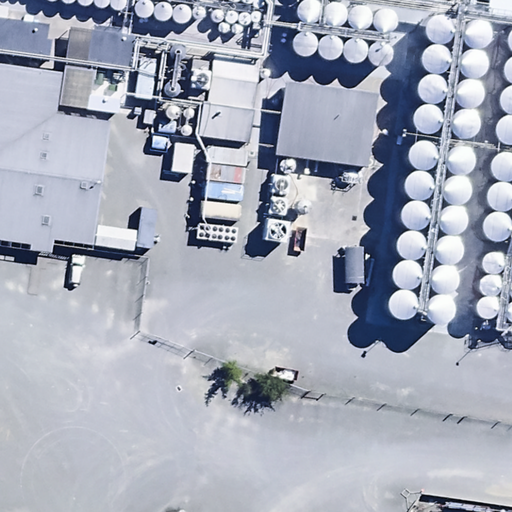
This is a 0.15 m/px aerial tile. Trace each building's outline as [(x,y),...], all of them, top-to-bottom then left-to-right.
[(103,8),(105,7),(108,6),(109,4),(110,1),(110,0),(94,0),(94,2),(95,5),(97,7),(100,8),(103,8)] [(119,10),(122,9),(124,8),(126,6),(127,3),(127,1),(126,0),(110,0),(111,1),(111,4),(112,7),(114,9),(116,10),(119,10)] [(145,18),(148,17),(151,15),(152,13),(153,10),(153,7),(153,4),(151,2),(148,0),(147,0),(141,0),(140,1),(137,2),(136,5),(135,8),(135,11),(137,14),(139,16),(142,17),(145,18)] [(310,24),(314,23),(317,21),(320,17),(321,13),(321,9),(320,6),(318,2),(314,0),(303,0),(299,3),(297,6),(296,10),(297,15),(298,18),(301,21),(305,23),(310,24)] [(336,27),(340,26),(343,24),(346,20),(347,16),(347,12),(346,9),(344,5),(340,3),(337,2),(333,2),(329,3),(326,6),(323,9),(322,13),(323,18),(324,22),(328,25),(331,26),(336,27)] [(164,21),(167,21),(170,19),(172,16),(173,14),(173,11),(172,8),(170,5),(167,4),(165,3),(162,3),(159,4),(156,6),(155,8),(154,11),(154,14),(156,17),(158,19),(161,21),(164,21)] [(183,23),(186,22),(189,21),(191,18),(192,15),(192,12),(191,10),(189,7),(187,6),(184,5),(181,5),(178,6),(176,8),(174,10),(173,13),(173,16),(175,19),(177,21),(180,23),(183,23)] [(361,31),(365,30),(369,27),(371,24),(373,20),(373,16),(371,12),(369,9),(366,7),(362,6),(358,6),(354,7),(351,10),(349,13),(348,17),(348,21),(350,25),(353,28),(357,30),(361,31)] [(200,20),(202,20),(204,19),(205,17),(206,15),(206,13),(205,10),(204,9),(202,8),(200,7),(198,7),(196,8),(194,9),(193,11),(193,13),(193,15),(194,17),(196,19),(198,20),(200,20)] [(386,33),(391,32),(394,30),(397,27),(398,23),(398,19),(397,15),(395,12),(391,10),(387,8),(383,8),(380,10),(376,12),(374,16),(373,20),(374,24),(375,28),(378,31),(382,33),(386,33)] [(218,23),(220,22),(222,21),(224,19),(224,17),(224,15),(224,13),(222,11),(220,10),(218,9),(216,9),(214,10),(212,11),(211,13),(210,15),(211,18),(212,20),(213,22),(215,23),(218,23)] [(232,24),(234,23),(236,22),(237,20),(238,18),(238,16),(237,14),(236,13),(234,11),(232,11),(230,11),(228,12),(227,13),(225,15),(225,17),(225,19),(226,21),(228,23),(230,24),(232,24)] [(257,23),(259,22),(261,21),(262,20),(262,18),(263,16),(262,14),(261,13),(259,12),(258,11),(256,11),(254,12),(253,13),(252,15),(251,16),(252,18),(252,20),(254,21),(255,22),(257,23)] [(245,25),(247,25),(249,24),(250,22),(251,20),(251,18),(250,16),(249,14),(248,13),(245,12),(243,12),(241,13),(240,14),(239,16),(238,18),(238,20),(239,22),(241,24),(243,25),(245,25)] [(442,44),(446,43),(451,41),(453,37),(455,32),(455,28),(454,23),(451,20),(447,17),(443,16),(438,16),(434,17),(430,20),(428,24),(426,29),(427,34),(429,38),(432,42),(437,44),(442,44)] [(52,25),(0,17),(0,49),(47,57),(52,25)] [(479,48),(483,47),(488,45),(491,41),(492,36),(492,32),(491,27),(488,23),(484,21),(480,19),(475,19),(471,21),(467,24),(464,28),(463,33),(464,38),(466,42),(469,46),(474,48),(479,48)] [(224,33),(226,33),(227,32),(228,30),(229,29),(229,27),(228,26),(227,24),(226,24),(224,23),(223,23),(221,24),(220,25),(219,26),(219,28),(219,29),(220,31),(221,32),(222,33),(224,33)] [(96,24),(95,30),(69,27),(59,105),(119,113),(121,97),(91,93),(95,62),(131,67),(135,34),(122,32),(123,27),(96,24)] [(237,34),(238,33),(240,33),(240,31),(241,30),(241,29),(241,27),(240,26),(239,25),(237,25),(236,25),(234,25),(233,26),(232,27),(232,29),(232,30),(233,32),(234,33),(235,34),(237,34)] [(306,57),(310,56),(313,54),(316,50),(317,46),(317,42),(316,39),(314,35),(310,33),(307,32),(302,32),(299,33),(295,36),(293,39),(292,43),(293,48),(294,52),(297,55),(301,56),(306,57)] [(331,60),(335,59),(339,57),(341,53),(343,50),(343,46),(341,42),(339,39),(336,36),(332,35),(328,35),(324,37),(321,39),(319,42),(318,47),(318,51),(320,55),(323,58),(327,60),(331,60)] [(356,63),(361,62),(364,60),(367,56),(368,53),(368,49),(367,45),(365,42),(361,39),(357,38),(353,38),(350,40),(346,42),(344,45),(343,50),(344,54),(345,58),(348,61),(352,63),(356,63)] [(382,66),(386,65),(390,63),(392,59),(394,56),(394,52),(392,48),(390,45),(387,42),(383,41),(379,41),(375,43),(372,45),(370,48),(368,53),(369,57),(371,61),(374,64),(378,66),(382,66)] [(438,73),(442,72),(446,69),(449,65),(451,61),(451,57),(449,52),(447,48),(443,46),(439,45),(434,45),(430,46),(426,49),(424,53),(422,58),(423,62),(425,67),(428,70),(433,72),(438,73)] [(475,79),(480,78),(483,76),(484,75),(487,71),(489,67),(489,62),(487,58),(485,54),(481,51),(476,50),(472,50),(467,52),(463,54),(461,58),(460,63),(460,68),(462,73),(466,76),(470,78),(475,79)] [(248,141),(258,64),(215,58),(209,103),(204,102),(199,134),(248,141)] [(111,122),(54,113),(59,73),(0,64),(0,239),(31,244),(30,251),(53,253),(55,239),(94,245),(111,122)] [(434,103),(439,102),(443,100),(446,96),(447,91),(447,87),(446,82),(443,78),(439,76),(435,74),(430,74),(426,76),(422,79),(420,83),(418,88),(419,93),(421,97),(424,101),(429,103),(434,103)] [(471,108),(476,107),(480,104),(483,101),(484,96),(484,91),(483,87),(480,83),(476,81),(472,79),(467,79),(463,81),(459,84),(457,88),(455,93),(456,97),(458,102),(461,105),(466,108),(471,108)] [(378,94),(286,82),(278,151),(369,163),(378,94)] [(511,113),(511,85),(508,87),(504,89),(502,93),(500,98),(501,103),(503,108),(507,111),(511,113)] [(429,133),(434,132),(439,130),(442,126),(443,121),(443,117),(442,112),(439,108),(435,106),(431,104),(426,104),(421,106),(418,109),(415,113),(414,118),(415,123),(417,127),(420,131),(424,133),(429,133)] [(467,138),(471,137),(476,134),(479,130),(480,126),(480,121),(479,117),(476,113),(472,110),(468,109),(463,109),(459,111),(455,114),(452,117),(451,122),(452,127),(454,132),(457,135),(462,137),(467,138)] [(511,144),(511,143),(511,114),(508,115),(504,117),(500,119),(497,123),(496,128),(497,133),(499,138),(502,141),(507,143),(511,144)] [(425,169),(430,168),(434,165),(437,162),(438,157),(438,153),(437,148),(434,145),(430,142),(426,141),(421,141),(417,142),(414,145),(411,149),(410,154),(410,159),(412,163),(416,166),(420,169),(425,169)] [(228,151),(206,146),(198,179),(220,185),(228,151)] [(463,175),(467,174),(470,172),(472,171),(475,167),(476,163),(476,158),(475,154),(472,150),(468,147),(464,146),(459,146),(455,148),(451,151),(448,154),(447,159),(448,164),(450,169),(453,172),(458,174),(463,175)] [(506,181),(511,180),(511,179),(511,153),(511,154),(507,152),(503,153),(499,154),(495,157),(492,161),(491,166),(492,170),(494,175),(497,178),(501,180),(506,181)] [(421,199),(426,198),(430,196),(433,192),(435,187),(435,183),(433,178),(431,174),(427,172),(422,170),(418,170),(413,172),(410,175),(407,179),(406,184),(406,189),(408,193),(412,197),(416,199),(421,199)] [(458,204),(463,203),(467,201),(470,197),(472,192),(472,188),(470,183),(468,179),(464,177),(459,175),(455,175),(450,177),(447,180),(444,184),(443,189),(443,194),(445,198),(449,202),(453,204),(458,204)] [(503,211),(507,210),(511,207),(511,206),(511,186),(508,183),(504,182),(499,182),(495,184),(491,187),(488,191),(487,196),(488,200),(490,205),(493,208),(498,211),(503,211)] [(417,229),(422,228),(426,226),(429,222),(431,217),(431,213),(429,208),(426,205),(423,202),(418,200),(413,201),(409,202),(405,205),(403,209),(401,214),(402,219),(404,223),(408,227),(412,229),(417,229)] [(454,234),(459,233),(463,230),(466,226),(468,222),(468,217),(466,213),(464,209),(460,206),(455,205),(451,205),(446,207),(442,210),(440,214),(439,218),(439,223),(441,228),(445,231),(449,234),(454,234)] [(498,241),(503,240),(507,237),(510,234),(511,229),(511,225),(510,220),(508,216),(504,214),(499,212),(495,212),(490,214),(487,217),(484,221),(483,226),(483,230),(485,235),(489,238),(493,241),(498,241)] [(413,259),(418,258),(422,255),(425,251),(426,247),(426,242),(425,238),(422,234),(418,232),(414,230),(409,230),(405,232),(402,235),(399,239),(398,243),(398,248),(400,253),(404,256),(408,258),(413,259)] [(451,265),(455,263),(458,262),(460,261),(463,257),(464,252),(464,248),(463,243),(460,240),(456,237),(452,236),(447,236),(443,237),(439,240),(436,244),(435,249),(436,254),(438,258),(441,262),(446,264),(451,265)] [(494,274),(497,273),(500,271),(502,268),(503,265),(503,262),(502,259),(500,256),(498,254),(494,253),(491,253),(488,254),(485,256),(483,259),(483,263),(483,266),(484,269),(487,272),(490,273),(494,274)] [(409,289),(414,288),(418,285),(421,281),(423,277),(423,272),(421,268),(419,264),(415,261),(410,260),(406,260),(401,262),(398,265),(395,269),(394,273),(394,278),(396,283),(400,286),(404,289),(409,289)] [(446,294),(451,293),(455,290),(458,286),(460,282),(460,277),(458,273),(456,269),(452,266),(447,265),(443,265),(438,267),(435,270),(432,274),(431,278),(431,283),(433,288),(437,291),(441,294),(446,294)] [(491,296),(495,295),(498,293),(500,290),(501,287),(501,284),(500,281),(498,278),(495,276),(492,275),(489,275),(486,276),(483,278),(481,281),(480,285),(481,288),(482,291),(485,294),(488,296),(491,296)] [(405,319),(410,318),(414,315),(417,311),(419,307),(419,302),(417,298),(414,294),(411,291),(406,290),(401,290),(397,292),(393,295),(391,299),(389,303),(390,308),(392,313),(396,316),(400,319),(405,319)] [(442,324),(447,323),(451,320),(454,316),(456,312),(456,307),(454,303),(452,299),(448,296),(443,295),(439,295),(434,297),(430,299),(428,303),(427,308),(427,313),(429,318),(433,321),(437,323),(442,324)] [(489,318),(493,317),(496,315),(498,312),(499,309),(499,306),(498,303),(496,300),(493,298),(490,297),(487,297),(484,298),(481,300),(479,303),(478,307),(479,310),(480,313),(483,316),(486,317),(489,318)] [(479,511),(482,481),(435,477),(432,510),(453,511),(479,511)]
